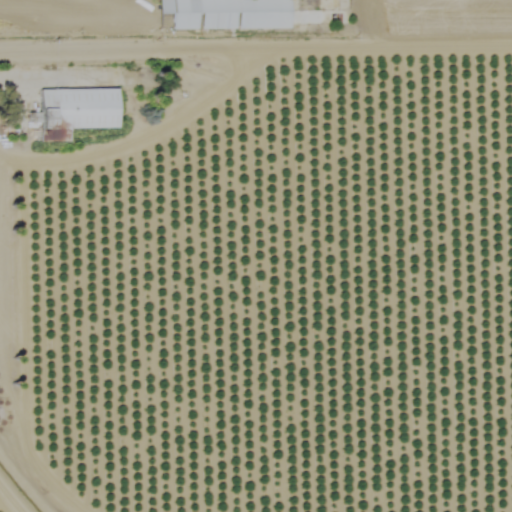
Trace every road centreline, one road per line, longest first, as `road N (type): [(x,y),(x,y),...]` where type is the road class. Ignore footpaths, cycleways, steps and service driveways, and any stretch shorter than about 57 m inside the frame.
road 1 (track): [(0,57),(511,47)]
road 2 (track): [(0,154),(43,161),(105,148),(207,96),(257,54)]
